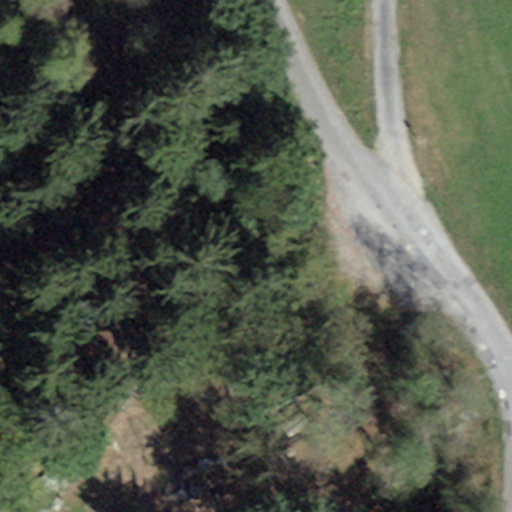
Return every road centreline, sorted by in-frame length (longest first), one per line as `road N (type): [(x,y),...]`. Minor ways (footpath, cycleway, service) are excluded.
road 1 (track): [(384,207),(366,388),(299,496),(277,511)]
road 2 (unclassified): [(268,0),(319,121),(384,207)]
road 3 (unclassified): [(384,207),(449,277),(511,383)]
road 4 (unclassified): [(384,0),(392,155),(384,207)]
